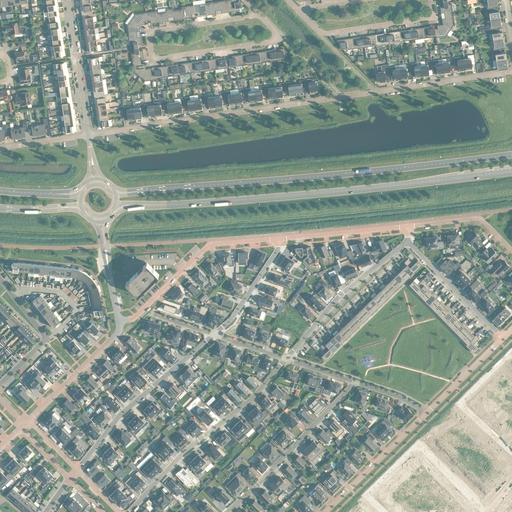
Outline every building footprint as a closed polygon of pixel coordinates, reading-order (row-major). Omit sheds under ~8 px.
[(217,0),(205,2),(207,14),(216,13),(215,8),(218,7),(217,0)] [(228,0),(217,0),(218,7),(221,7),(221,12),(230,10),(228,0)] [(237,0),(228,0),(230,10),(239,9),(238,1),(237,0)] [(486,5),(487,8),(493,7),(493,4),(498,3),(497,0),(487,0),(488,4),(486,5)] [(205,2),(193,4),(194,11),(197,10),(198,15),(207,14),(205,2)] [(86,10),(86,13),(92,12),(91,3),(80,5),(81,10),(86,10)] [(445,11),(446,14),(453,13),(451,3),(439,4),(441,12),(445,11)] [(181,6),(181,7),(183,17),(192,16),(191,11),(194,11),(193,4),(181,6)] [(166,10),(158,11),(159,21),(168,20),(168,15),(170,14),(169,7),(166,8),(166,10)] [(173,7),(169,7),(170,14),(173,14),(174,19),(183,17),(181,7),(173,9),(173,7)] [(489,11),(490,18),(500,17),(499,10),(494,10),(493,7),(487,8),(487,12),(489,11)] [(47,10),(48,18),(54,18),(54,14),(58,14),(57,8),(47,10)] [(158,9),(146,11),(147,18),(149,17),(150,22),(159,21),(158,11),(158,9)] [(134,14),(131,18),(139,24),(145,23),(144,18),(147,18),(146,11),(134,13),(134,14)] [(82,17),(83,22),(94,21),(92,12),(86,13),(86,16),(82,17)] [(441,18),(442,23),(450,29),(453,24),(454,24),(453,13),(446,14),(446,17),(441,18)] [(490,25),(490,29),(496,28),(496,25),(501,24),(500,17),(490,18),(491,25),(490,25)] [(48,18),(50,27),(60,26),(59,20),(55,21),(54,18),(48,18)] [(126,23),(128,34),(135,33),(135,30),(140,30),(139,24),(131,18),(128,23),(127,23),(126,23)] [(5,30),(8,30),(8,29),(10,29),(11,33),(18,32),(16,21),(9,22),(9,23),(4,24),(5,30)] [(437,29),(435,29),(435,35),(435,36),(447,35),(447,34),(447,33),(450,29),(442,23),(437,24),(437,29)] [(431,25),(422,26),(424,37),(435,35),(435,29),(432,30),(431,25)] [(414,32),(411,33),(412,39),(424,37),(422,26),(413,28),(414,32)] [(407,28),(398,30),(400,41),(412,39),(411,33),(408,33),(407,28)] [(492,32),(493,39),(503,37),(502,30),(497,31),(496,28),(490,29),(491,32),(492,32)] [(390,36),(387,36),(388,42),(400,41),(398,30),(389,31),(390,36)] [(384,32),(374,33),(376,44),(388,42),(387,36),(384,37),(384,32)] [(135,33),(128,34),(130,45),(142,43),(141,35),(136,36),(135,33)] [(366,39),(363,40),(364,46),(376,44),(374,33),(365,35),(366,39)] [(360,36),(351,37),(352,48),(364,46),(363,40),(361,40),(360,36)] [(352,48),(351,37),(336,39),(339,42),(340,47),(343,47),(346,49),(352,48)] [(493,46),(493,49),(500,49),(499,45),(504,44),(503,37),(493,39),(494,46),(493,46)] [(279,52),(277,53),(278,59),(292,57),(283,47),(279,48),(279,52)] [(273,48),(264,50),(266,61),(278,59),(277,53),(274,53),(273,48)] [(131,50),(132,61),(139,60),(139,57),(144,56),(143,49),(131,50)] [(495,53),(496,60),(506,58),(505,51),(500,52),(500,49),(493,49),(494,53),(495,53)] [(14,51),(15,58),(24,57),(23,50),(14,51)] [(256,56),(253,56),(254,62),(266,61),(264,50),(255,51),(256,56)] [(249,52),(240,53),(242,64),(254,62),(253,56),(250,57),(249,52)] [(242,64),(240,53),(231,55),(232,59),(229,60),(230,66),(242,64)] [(468,57),(464,58),(465,68),(468,68),(468,69),(472,69),(471,61),(474,61),(473,54),(468,54),(468,57)] [(222,56),(213,57),(215,68),(227,66),(226,60),(223,61),(222,56)] [(465,68),(464,58),(460,59),(459,56),(454,56),(455,64),(458,63),(459,70),(463,70),(463,69),(465,68)] [(205,64),(202,64),(203,70),(215,68),(213,57),(204,59),(205,64)] [(446,61),(442,61),(444,72),(446,71),(446,72),(451,72),(450,65),(453,64),(452,57),(446,58),(446,61)] [(506,58),(496,60),(497,67),(507,65),(506,58)] [(438,59),(432,60),(433,67),(433,68),(436,68),(437,74),(442,73),(442,72),(444,72),(442,61),(438,62),(438,59)] [(135,72),(140,75),(145,67),(144,62),(140,62),(139,60),(132,61),(134,72),(135,72)] [(198,60),(189,61),(191,72),(203,70),(202,64),(199,64),(198,60)] [(425,64),(421,64),(422,75),(424,74),(425,76),(429,75),(428,68),(431,67),(430,60),(424,61),(425,64)] [(181,67),(178,67),(179,74),(191,72),(189,61),(180,62),(181,67)] [(422,75),(421,64),(417,65),(416,62),(410,63),(412,70),(415,70),(416,77),(420,76),(420,75),(422,75)] [(175,63),(166,64),(167,75),(179,74),(178,67),(175,68),(175,63)] [(381,81),(381,82),(386,81),(385,74),(388,74),(386,63),(381,64),(382,70),(377,71),(378,72),(376,73),(377,78),(378,78),(379,81),(381,81)] [(157,71),(155,71),(155,77),(156,77),(167,75),(166,64),(157,66),(157,71)] [(406,67),(399,68),(401,78),(403,78),(403,79),(408,78),(407,71),(410,71),(409,64),(405,65),(406,67)] [(401,78),(399,68),(395,68),(395,65),(389,66),(390,74),(393,73),(394,80),(399,79),(398,78),(401,78)] [(19,75),(20,82),(30,81),(28,73),(27,67),(20,68),(21,74),(19,75)] [(145,67),(140,75),(144,78),(144,79),(144,80),(156,78),(156,77),(155,77),(155,71),(152,71),(151,67),(145,67)] [(309,85),(310,93),(315,92),(314,91),(317,90),(316,87),(317,87),(316,81),(315,82),(315,80),(311,81),(310,78),(305,79),(306,86),(309,85)] [(299,82),(295,83),(296,93),(299,93),(299,94),(303,94),(302,86),(305,86),(304,79),(299,79),(299,82)] [(295,83),(291,84),(290,81),(285,81),(286,89),(289,89),(290,96),(294,95),(294,94),(296,93),(295,83)] [(275,86),(276,96),(278,96),(279,97),(283,97),(282,90),(285,89),(284,82),(278,82),(279,85),(275,86)] [(98,91),(98,94),(104,93),(103,84),(92,85),(93,91),(98,91)] [(276,96),(275,86),(271,87),(270,84),(265,85),(266,92),(269,92),(270,99),(274,98),(274,97),(276,96)] [(255,89),(256,99),(258,99),(258,100),(263,100),(262,93),(265,92),(264,85),(258,86),(259,88),(255,89)] [(256,99),(255,89),(250,90),(250,87),(245,88),(246,95),(248,95),(249,102),(254,101),(254,100),(256,99)] [(0,98),(3,98),(4,101),(10,100),(10,94),(7,94),(6,93),(5,88),(0,89),(0,98)] [(238,91),(234,92),(236,102),(238,102),(238,103),(243,103),(242,96),(245,95),(243,88),(238,89),(238,91)] [(59,90),(60,99),(67,98),(66,95),(70,95),(69,89),(59,90)] [(20,96),(19,96),(14,97),(15,103),(21,102),(21,104),(30,102),(28,90),(20,92),(20,96)] [(236,102),(234,92),(230,93),(230,90),(224,91),(225,98),(228,98),(229,105),(234,104),(234,103),(236,102)] [(218,95),(214,95),(216,105),(218,105),(218,106),(223,106),(222,99),(224,98),(223,91),(218,92),(218,95)] [(94,97),(95,103),(106,102),(104,93),(98,94),(98,97),(94,97)] [(207,93),(204,94),(205,101),(208,101),(209,108),(214,107),(214,106),(216,105),(214,95),(207,96),(207,93)] [(198,97),(194,98),(196,108),(198,108),(198,109),(202,109),(201,102),(204,101),(203,94),(198,95),(198,97)] [(196,108),(194,98),(190,99),(189,96),(184,97),(185,104),(188,104),(189,111),(194,110),(193,109),(196,108)] [(60,99),(62,108),(72,107),(71,101),(67,101),(67,98),(60,99)] [(180,100),(174,101),(175,111),(178,111),(178,112),(182,112),(181,105),(184,104),(183,98),(180,98),(180,100)] [(175,111),(174,101),(167,102),(167,99),(164,100),(165,107),(168,107),(169,114),(173,113),(173,112),(175,111)] [(158,104),(154,104),(155,114),(157,114),(158,115),(162,115),(161,108),(164,107),(163,100),(157,101),(158,104)] [(138,107),(133,107),(135,117),(137,117),(137,118),(142,118),(141,111),(144,110),(143,103),(137,104),(138,107)] [(155,114),(154,104),(147,105),(147,103),(144,104),(145,110),(148,110),(149,117),(153,116),(153,115),(155,114)] [(135,117),(133,107),(129,108),(129,105),(124,106),(125,113),(127,113),(128,120),(133,119),(133,118),(135,117)] [(43,123),(37,124),(38,134),(45,133),(43,124),(47,124),(46,117),(42,117),(43,123)] [(30,119),(26,120),(27,127),(31,126),(32,135),(38,134),(37,124),(30,125),(30,119)] [(22,126),(16,127),(18,137),(24,136),(23,127),(27,127),(26,120),(22,121),(22,126)] [(9,123),(5,123),(6,130),(10,129),(11,138),(18,137),(16,127),(10,128),(9,123)] [(479,235),(474,230),(471,233),(470,232),(467,235),(468,236),(466,238),(471,243),(472,242),(477,247),(482,242),(477,237),(479,235)] [(457,233),(454,234),(451,234),(447,235),(448,242),(455,242),(456,245),(462,244),(461,238),(458,238),(457,233)] [(437,241),(436,235),(424,237),(425,246),(439,244),(439,247),(443,247),(443,240),(437,241)] [(379,250),(386,247),(382,238),(375,241),(376,244),(374,245),(374,244),(371,246),(373,252),(379,250)] [(359,241),(354,243),(356,248),(354,249),(356,253),(361,251),(365,249),(363,245),(364,245),(363,245),(363,243),(362,240),(359,241)] [(343,242),(335,245),(340,256),(347,253),(349,258),(354,256),(351,249),(347,250),(343,242)] [(318,247),(321,256),(328,253),(325,244),(318,247)] [(303,258),(308,263),(316,259),(310,245),(309,245),(310,246),(308,246),(308,245),(307,245),(307,247),(302,247),(302,246),(300,246),(300,247),(298,247),(298,246),(295,246),(296,250),(301,255),(303,253),(302,252),(307,252),(308,254),(303,258)] [(497,253),(492,247),(489,250),(488,250),(486,247),(481,252),(484,255),(483,255),(489,261),(497,253)] [(251,258),(248,266),(252,268),(255,262),(256,262),(260,264),(262,260),(263,261),(264,257),(263,257),(265,252),(258,249),(254,259),(251,258)] [(239,251),(239,262),(246,262),(246,256),(248,256),(248,251),(246,251),(246,250),(243,250),(243,251),(239,251)] [(227,252),(227,251),(222,251),(224,263),(228,262),(229,265),(234,265),(234,258),(230,258),(229,252),(227,252)] [(282,259),(293,266),(296,261),(296,262),(298,259),(293,256),(291,258),(285,254),(282,259)] [(369,254),(357,258),(360,266),(372,262),(369,254)] [(404,261),(414,271),(422,263),(417,259),(413,263),(407,257),(404,261)] [(445,259),(439,265),(442,268),(441,268),(444,270),(447,273),(453,267),(455,269),(460,263),(457,260),(454,263),(450,258),(447,261),(445,259)] [(290,270),(293,266),(282,259),(279,263),(285,267),(283,270),(288,273),(290,271),(290,270)] [(489,269),(494,274),(497,271),(501,275),(510,266),(504,260),(500,263),(499,263),(499,264),(497,262),(498,261),(498,260),(489,269)] [(16,270),(17,261),(10,261),(10,264),(4,264),(9,270),(16,270)] [(129,278),(127,280),(125,281),(137,294),(141,290),(159,273),(146,261),(129,278)] [(409,275),(414,271),(404,261),(404,262),(400,266),(409,275)] [(211,262),(206,266),(213,274),(217,269),(219,271),(222,269),(219,262),(213,264),(211,262)] [(334,268),(328,271),(329,275),(334,285),(341,283),(337,274),(341,272),(339,266),(334,268)] [(354,266),(344,270),(347,277),(357,273),(354,266)] [(402,268),(398,272),(405,279),(409,275),(400,266),(402,268)] [(456,280),(458,281),(467,273),(460,266),(456,270),(458,272),(453,277),(456,280)] [(79,279),(83,271),(81,270),(79,269),(77,268),(75,277),(79,279)] [(203,285),(207,280),(211,285),(215,281),(214,280),(209,275),(207,277),(199,269),(193,274),(203,285)] [(79,279),(82,281),(88,275),(83,271),(79,279)] [(392,274),(401,283),(405,279),(398,272),(394,276),(392,274)] [(462,287),(467,282),(469,283),(473,279),(467,273),(458,281),(460,283),(459,284),(462,287)] [(275,274),(273,280),(289,285),(291,279),(293,280),(294,277),(287,274),(286,277),(275,274)] [(397,288),(401,283),(392,274),(388,278),(397,288)] [(511,274),(510,277),(508,274),(503,279),(507,283),(509,281),(511,284),(511,274)] [(85,285),(93,279),(91,278),(90,276),(88,275),(82,281),(85,285)] [(324,285),(327,283),(321,277),(319,279),(321,282),(320,283),(319,282),(315,285),(317,286),(315,287),(321,293),(321,294),(322,294),(323,295),(322,295),(323,295),(325,298),(327,297),(328,297),(331,294),(330,294),(331,292),(324,285)] [(413,279),(408,283),(416,291),(426,281),(423,278),(420,281),(416,277),(413,279)] [(188,278),(184,283),(193,292),(198,288),(188,278)] [(231,281),(229,289),(230,289),(229,290),(233,291),(233,290),(239,292),(240,292),(241,289),(240,288),(241,284),(237,283),(238,280),(232,278),(230,281),(231,281)] [(392,292),(397,288),(388,278),(387,279),(389,280),(385,284),(392,292)] [(466,292),(466,293),(466,292),(469,295),(471,298),(474,300),(474,301),(474,300),(480,295),(480,296),(480,295),(473,288),(480,282),(476,278),(469,285),(471,287),(466,292)] [(88,289),(96,285),(95,283),(94,281),(93,279),(85,285),(88,289)] [(416,291),(420,295),(430,286),(426,282),(426,281),(416,291)] [(277,287),(266,284),(264,291),(275,294),(277,287)] [(379,287),(388,296),(392,292),(385,284),(381,288),(379,287)] [(420,295),(425,300),(434,291),(432,292),(428,288),(430,287),(430,286),(420,295)] [(180,287),(172,295),(176,299),(184,291),(180,287)] [(375,291),(384,300),(388,296),(379,287),(375,291)] [(296,291),(294,293),(296,296),(300,300),(302,298),(296,291)] [(372,297),(379,304),(384,300),(375,291),(374,291),(376,293),(372,297)] [(434,291),(425,300),(429,304),(438,295),(434,291)] [(313,294),(308,299),(318,309),(324,304),(317,298),(320,296),(315,292),(313,294)] [(35,304),(44,297),(40,293),(31,300),(35,304)] [(221,294),(218,303),(231,307),(233,301),(228,299),(228,296),(221,294)] [(260,295),(258,302),(270,306),(272,301),(283,304),(284,300),(268,294),(267,297),(260,295)] [(429,304),(433,308),(441,300),(440,301),(436,297),(438,295),(429,304)] [(483,307),(488,312),(494,307),(489,302),(491,300),(488,296),(486,298),(484,296),(479,300),(481,303),(483,306),(483,307)] [(38,308),(47,302),(44,297),(35,304),(38,308)] [(372,297),(368,301),(375,309),(379,304),(372,297)] [(433,308),(437,313),(446,304),(446,303),(445,304),(441,300),(433,308)] [(375,309),(368,301),(363,305),(371,313),(375,309)] [(42,313),(49,307),(50,306),(47,302),(38,308),(42,313)] [(168,309),(168,310),(174,312),(174,311),(176,307),(176,306),(164,302),(163,307),(168,309)] [(191,308),(188,316),(199,320),(202,313),(205,314),(208,304),(205,303),(204,305),(201,304),(200,307),(199,311),(193,309),(191,308)] [(302,307),(300,309),(308,317),(308,316),(309,317),(311,314),(313,312),(305,304),(304,304),(301,306),(302,307)] [(446,304),(437,313),(441,317),(451,308),(446,304)] [(292,311),(288,315),(296,323),(300,318),(293,312),(295,310),(290,305),(288,308),(292,311)] [(366,317),(371,313),(363,305),(359,310),(366,317)] [(211,307),(210,306),(207,313),(209,314),(206,323),(212,325),(213,321),(216,322),(217,319),(218,319),(220,320),(221,315),(215,312),(216,309),(211,307)] [(502,309),(492,318),(492,319),(497,325),(511,312),(505,306),(503,307),(502,309)] [(45,317),(52,311),(49,307),(42,313),(45,317)] [(251,307),(249,313),(259,317),(261,310),(265,311),(266,309),(260,307),(259,309),(251,307)] [(0,314),(3,318),(10,311),(6,308),(0,314)] [(451,308),(441,317),(446,321),(453,314),(449,310),(451,308)] [(355,314),(362,321),(366,317),(359,310),(355,314)] [(6,322),(7,322),(7,321),(14,315),(10,311),(3,318),(2,318),(6,322)] [(48,321),(55,315),(52,311),(45,317),(48,321)] [(358,325),(362,321),(355,314),(351,318),(358,325)] [(446,321),(450,325),(457,318),(453,314),(446,321)] [(7,321),(7,322),(10,325),(11,325),(17,319),(14,315),(7,321)] [(48,321),(52,326),(59,320),(55,315),(48,321)] [(296,323),(288,315),(284,320),(282,318),(279,321),(285,325),(287,323),(292,328),(296,323)] [(90,322),(86,326),(93,333),(98,329),(96,327),(94,325),(97,322),(90,318),(88,320),(90,322)] [(346,322),(354,330),(358,325),(351,318),(346,322)] [(454,330),(463,321),(461,322),(457,318),(450,325),(454,330)] [(10,326),(13,329),(21,322),(17,319),(11,325),(10,325),(10,326)] [(148,320),(148,319),(147,320),(145,328),(157,332),(155,335),(159,337),(161,331),(158,330),(160,324),(160,323),(148,320)] [(467,325),(463,321),(454,330),(458,334),(467,325)] [(17,333),(18,332),(24,326),(21,322),(13,329),(17,333)] [(342,326),(349,334),(354,330),(346,322),(342,326)] [(458,334),(462,338),(472,329),(467,325),(458,334)] [(18,332),(22,336),(28,329),(24,326),(18,332)] [(244,330),(242,334),(243,334),(243,335),(252,338),(255,330),(245,326),(244,330)] [(345,338),(349,334),(342,326),(338,330),(345,338)] [(171,329),(170,332),(167,331),(165,337),(172,339),(170,343),(178,345),(180,338),(177,338),(180,329),(175,327),(174,330),(171,329)] [(84,328),(76,335),(77,336),(83,343),(88,338),(85,334),(87,332),(84,328)] [(22,336),(25,339),(32,333),(28,329),(22,336)] [(472,329),(462,338),(466,342),(474,335),(470,331),(472,329)] [(341,342),(345,338),(338,330),(334,334),(332,333),(341,342)] [(187,331),(185,337),(187,338),(185,342),(194,345),(195,341),(197,334),(187,331)] [(261,331),(258,340),(268,343),(271,334),(261,331)] [(274,337),(277,339),(275,343),(285,346),(287,340),(280,338),(282,334),(276,332),(274,337)] [(25,339),(24,340),(28,344),(35,337),(32,333),(25,339)] [(336,346),(341,342),(332,333),(327,337),(336,346)] [(474,335),(466,342),(465,343),(473,352),(478,347),(473,343),(479,337),(477,335),(476,334),(475,334),(474,335)] [(66,343),(74,352),(76,350),(77,351),(80,348),(75,343),(77,341),(73,336),(66,343)] [(130,347),(128,350),(134,356),(138,352),(136,349),(140,345),(136,342),(137,341),(134,338),(133,339),(130,336),(124,342),(130,347)] [(332,350),(336,346),(327,337),(323,341),(332,350)] [(217,344),(215,343),(214,347),(215,348),(214,352),(221,355),(220,358),(224,359),(226,353),(223,352),(225,345),(222,344),(222,343),(218,341),(217,344)] [(333,351),(332,350),(323,341),(323,342),(320,345),(325,351),(321,355),(325,359),(333,351)] [(120,347),(112,354),(113,355),(114,357),(113,358),(116,360),(117,359),(117,360),(120,362),(127,355),(125,353),(120,348),(120,347)] [(230,357),(235,359),(233,363),(239,365),(241,359),(238,358),(241,349),(239,349),(239,348),(235,347),(233,347),(230,357)] [(168,348),(163,353),(165,356),(164,357),(167,359),(168,358),(171,361),(171,362),(176,356),(176,357),(168,348)] [(150,353),(146,357),(148,359),(158,370),(163,365),(162,364),(158,361),(160,359),(155,353),(152,355),(150,353)] [(47,361),(46,361),(55,370),(59,366),(54,361),(56,359),(52,354),(50,357),(51,357),(47,361)] [(245,361),(254,365),(253,368),(256,369),(258,364),(255,363),(257,357),(255,356),(256,355),(250,354),(250,355),(248,354),(245,361)] [(265,356),(262,365),(259,364),(257,370),(260,371),(261,369),(267,372),(271,359),(268,358),(269,357),(265,356)] [(101,364),(102,364),(109,371),(108,372),(109,372),(114,367),(117,370),(119,368),(114,363),(112,365),(106,359),(101,364)] [(158,370),(148,359),(141,366),(147,372),(149,369),(154,374),(158,370)] [(46,360),(39,367),(43,371),(46,369),(51,374),(55,370),(46,361),(47,361),(46,360)] [(102,364),(101,364),(97,369),(104,376),(108,372),(109,371),(102,364)] [(136,374),(131,378),(140,387),(142,384),(143,385),(145,383),(145,382),(147,380),(141,373),(144,371),(139,366),(134,372),(136,374)] [(184,371),(193,380),(198,375),(199,376),(201,374),(197,370),(195,372),(189,366),(186,369),(184,371)] [(32,377),(40,385),(44,381),(39,376),(41,373),(37,369),(35,371),(36,373),(32,377)] [(285,377),(295,380),(298,372),(294,371),(294,370),(293,371),(292,370),(291,370),(288,369),(285,377)] [(501,375),(499,378),(503,382),(505,380),(509,383),(511,379),(511,374),(511,375),(511,374),(511,373),(510,371),(509,372),(506,369),(500,374),(501,375)] [(188,385),(193,380),(184,371),(182,373),(181,373),(178,376),(184,382),(182,384),(186,388),(189,386),(188,385)] [(316,374),(313,373),(312,373),(308,372),(308,371),(308,372),(305,381),(304,382),(305,382),(309,383),(310,384),(311,384),(312,384),(314,385),(313,390),(312,390),(313,390),(320,393),(321,393),(321,392),(323,386),(323,385),(317,384),(320,376),(320,375),(319,375),(316,374)] [(31,375),(24,382),(28,386),(30,384),(35,389),(40,385),(32,377),(31,375)] [(90,375),(85,380),(87,382),(86,383),(89,386),(90,385),(92,388),(97,383),(100,385),(102,383),(98,379),(96,381),(90,375)] [(248,375),(244,379),(252,387),(257,383),(248,375)] [(113,382),(109,378),(104,383),(108,387),(113,382)] [(127,380),(120,386),(129,395),(133,391),(129,386),(131,384),(127,380)] [(243,385),(239,380),(235,384),(245,394),(248,391),(243,385)] [(329,380),(327,387),(324,386),(322,392),(329,394),(331,388),(337,391),(338,387),(340,388),(341,383),(337,382),(336,383),(336,382),(335,382),(334,382),(333,381),(333,382),(329,380)] [(173,382),(168,387),(177,396),(184,389),(180,384),(177,386),(173,382)] [(21,384),(14,391),(23,401),(28,396),(24,391),(26,389),(21,384)] [(273,389),(272,390),(278,397),(285,390),(282,386),(280,388),(276,384),(273,388),(273,389)] [(487,391),(485,393),(494,401),(496,399),(498,397),(501,395),(503,393),(494,384),(492,386),(489,388),(487,390),(487,391)] [(86,392),(80,386),(80,387),(78,389),(78,388),(75,391),(76,391),(74,393),(73,393),(82,402),(84,400),(87,397),(88,396),(89,395),(86,392)] [(129,395),(120,386),(113,393),(117,397),(119,395),(124,400),(129,395)] [(235,392),(231,387),(227,391),(237,401),(240,397),(235,392)] [(357,396),(356,395),(355,399),(356,399),(355,400),(362,402),(360,409),(364,411),(368,400),(364,399),(367,391),(359,389),(357,396)] [(164,391),(158,397),(169,407),(174,402),(176,400),(173,397),(171,399),(164,391)] [(215,398),(225,407),(230,402),(225,398),(227,396),(223,392),(216,398),(215,398)] [(263,398),(261,400),(270,409),(277,402),(274,398),(271,400),(266,395),(263,398)] [(111,396),(105,402),(113,411),(120,405),(111,396)] [(312,409),(316,413),(323,406),(320,402),(319,403),(317,401),(318,400),(317,400),(319,398),(316,396),(308,404),(311,407),(312,406),(313,408),(312,409)] [(377,397),(374,404),(385,408),(384,411),(388,412),(390,406),(386,405),(388,400),(377,397)] [(477,398),(471,404),(478,411),(487,403),(481,397),(478,400),(477,398)] [(67,398),(61,403),(69,411),(75,406),(77,409),(80,406),(75,401),(73,403),(67,398)] [(220,412),(225,407),(215,398),(208,404),(213,409),(215,407),(220,412)] [(152,400),(148,404),(157,414),(163,407),(159,403),(156,405),(152,400)] [(97,412),(98,413),(106,421),(110,417),(104,410),(106,408),(101,403),(99,406),(101,409),(97,412)] [(157,414),(148,404),(143,409),(148,413),(146,415),(150,419),(156,413),(157,414)] [(308,408),(303,404),(301,406),(303,409),(299,414),(306,421),(311,417),(305,410),(308,408)] [(256,405),(252,410),(261,419),(268,413),(264,409),(262,411),(256,405)] [(401,405),(397,410),(400,413),(400,414),(404,419),(406,417),(407,418),(410,414),(412,412),(407,407),(404,409),(403,408),(401,405)] [(204,407),(198,413),(203,418),(202,419),(205,421),(208,423),(214,418),(213,417),(208,412),(210,410),(208,407),(206,410),(204,407)] [(347,409),(341,414),(344,417),(344,418),(346,420),(343,423),(352,432),(357,428),(352,423),(351,424),(350,423),(355,418),(353,415),(350,411),(350,412),(347,409)] [(261,419),(252,410),(247,414),(252,419),(250,421),(255,426),(257,424),(261,419)] [(298,418),(291,411),(289,413),(290,414),(287,417),(288,418),(285,420),(291,426),(297,421),(296,420),(298,418)] [(494,411),(488,416),(491,419),(489,420),(495,426),(502,418),(494,411)] [(83,412),(80,414),(87,421),(90,418),(83,412)] [(52,413),(43,421),(49,427),(55,422),(58,424),(63,419),(60,416),(58,419),(52,413)] [(106,421),(98,413),(94,417),(92,415),(90,418),(94,422),(97,420),(101,425),(106,421)] [(132,418),(141,427),(148,421),(143,416),(141,418),(136,414),(132,418)] [(189,422),(197,431),(202,427),(191,416),(189,418),(191,420),(189,422)] [(135,433),(141,427),(132,418),(128,422),(132,426),(130,429),(135,433)] [(236,423),(245,433),(252,426),(248,422),(246,424),(240,418),(236,423)] [(383,425),(380,429),(378,427),(375,430),(377,431),(376,432),(376,433),(382,438),(382,439),(383,438),(385,436),(386,436),(388,433),(391,430),(392,430),(391,429),(387,425),(391,421),(388,419),(385,418),(380,422),(383,425)] [(333,419),(329,423),(333,428),(331,430),(337,436),(344,429),(333,419)] [(461,422),(459,423),(464,431),(468,428),(465,422),(464,419),(461,421),(461,422)] [(97,434),(96,434),(98,432),(94,427),(96,425),(92,421),(89,423),(91,425),(87,430),(94,437),(97,434)] [(511,424),(508,421),(500,429),(506,434),(511,427),(511,424)] [(193,435),(197,431),(189,422),(182,429),(185,431),(187,429),(193,435)] [(239,439),(245,433),(236,423),(231,427),(236,433),(234,435),(239,439)] [(459,423),(455,425),(459,433),(464,431),(459,423)] [(284,425),(278,431),(287,441),(291,437),(287,432),(289,430),(284,425)] [(455,425),(451,427),(455,435),(459,433),(455,425)] [(59,429),(55,433),(63,442),(70,436),(71,437),(79,430),(76,426),(69,432),(63,426),(62,426),(61,426),(58,429),(59,429)] [(182,433),(175,440),(180,445),(187,438),(183,433),(185,431),(180,426),(178,429),(182,433)] [(451,427),(446,430),(450,438),(455,435),(451,427)] [(322,429),(317,434),(325,442),(330,437),(329,436),(332,433),(328,428),(325,431),(322,429)] [(121,429),(115,435),(124,444),(130,438),(129,437),(132,434),(126,429),(124,432),(121,429)] [(441,431),(446,440),(450,438),(446,430),(442,432),(441,431)] [(219,435),(216,438),(222,444),(225,441),(229,445),(236,438),(236,439),(232,434),(230,436),(225,432),(224,431),(222,433),(220,435),(219,435)] [(287,441),(278,431),(271,438),(276,443),(278,441),(282,445),(287,441)] [(368,436),(362,442),(370,450),(376,444),(372,440),(375,437),(369,431),(366,434),(368,436)] [(441,431),(437,433),(441,442),(446,440),(441,431)] [(437,434),(433,437),(437,445),(441,442),(437,433),(436,433),(437,434)] [(159,446),(155,450),(164,459),(174,449),(170,444),(172,442),(165,435),(162,438),(165,440),(159,446)] [(84,450),(76,441),(79,438),(76,436),(70,441),(73,444),(69,448),(77,456),(84,450)] [(337,437),(334,440),(337,443),(337,444),(335,447),(337,449),(343,444),(341,441),(337,437)] [(433,437),(428,439),(432,447),(437,445),(433,437)] [(265,456),(266,457),(267,457),(268,457),(269,457),(276,450),(273,446),(275,444),(271,440),(268,442),(267,440),(260,447),(263,451),(263,452),(265,454),(265,455),(265,456)] [(309,444),(318,454),(325,447),(320,442),(318,444),(313,440),(309,444)] [(483,441),(477,448),(481,452),(487,445),(483,441)] [(207,446),(205,448),(209,453),(213,456),(218,451),(222,455),(225,452),(217,444),(214,447),(210,442),(206,446),(207,446)] [(23,457),(31,449),(25,444),(18,452),(20,455),(18,457),(23,462),(26,460),(23,457)] [(309,444),(304,449),(309,453),(306,455),(311,460),(318,454),(309,444)] [(355,460),(357,463),(362,457),(359,454),(361,453),(359,451),(362,449),(357,444),(354,446),(356,448),(349,455),(352,457),(351,458),(354,461),(355,460)] [(107,449),(115,458),(121,452),(117,447),(115,450),(111,445),(107,449)] [(487,445),(481,452),(485,456),(491,449),(487,445)] [(109,464),(115,458),(107,449),(102,453),(107,458),(105,460),(109,464)] [(259,457),(254,462),(257,465),(256,466),(258,468),(259,468),(262,470),(265,467),(265,466),(267,464),(261,459),(263,456),(259,452),(256,454),(259,457)] [(455,458),(450,463),(454,468),(463,459),(459,455),(460,454),(457,452),(453,456),(455,458)] [(145,460),(156,471),(161,466),(155,460),(157,458),(153,453),(145,460)] [(198,453),(194,457),(204,467),(210,461),(204,455),(202,457),(198,453)] [(293,459),(300,466),(304,461),(308,465),(311,462),(306,457),(303,459),(298,454),(293,459)] [(12,457),(8,461),(17,470),(24,464),(20,460),(17,462),(12,457)] [(204,467),(194,457),(189,461),(194,466),(192,468),(197,474),(204,467)] [(344,460),(339,466),(348,475),(351,472),(350,472),(353,469),(348,464),(351,462),(346,457),(343,460),(344,460)] [(88,466),(86,467),(88,469),(92,474),(99,467),(96,464),(99,462),(96,458),(88,466)] [(151,476),(156,471),(145,460),(138,467),(143,472),(145,470),(151,476)] [(6,473),(11,477),(17,470),(8,461),(3,465),(9,471),(6,473)] [(326,461),(323,465),(328,471),(332,467),(326,461)] [(411,461),(405,467),(410,472),(407,474),(413,481),(416,478),(414,475),(420,470),(411,461)] [(502,461),(498,466),(499,467),(505,471),(509,467),(502,461)] [(290,476),(295,471),(288,464),(283,469),(290,476)] [(34,475),(38,479),(47,470),(43,465),(38,470),(34,466),(28,472),(32,476),(34,475)] [(250,478),(256,473),(248,465),(243,471),(250,478)] [(175,472),(187,484),(187,483),(190,480),(194,484),(199,479),(189,469),(187,471),(184,469),(182,466),(179,469),(179,470),(176,473),(175,472)] [(499,467),(495,471),(502,477),(506,472),(505,471),(499,467)] [(130,475),(140,485),(145,481),(140,476),(142,474),(138,469),(131,476),(130,475)] [(330,472),(331,474),(330,475),(329,474),(322,480),(332,490),(338,484),(335,480),(336,478),(334,476),(337,474),(333,469),(330,472)] [(0,479),(4,483),(11,477),(6,473),(4,475),(0,470),(0,479)] [(47,470),(38,479),(40,478),(44,482),(42,483),(44,486),(49,481),(47,479),(52,474),(47,470)] [(102,484),(109,477),(103,471),(98,476),(99,477),(97,479),(102,484)] [(238,472),(231,478),(241,488),(245,484),(240,479),(242,477),(238,472)] [(302,473),(298,478),(302,483),(307,478),(302,473)] [(136,489),(140,485),(130,475),(124,481),(130,487),(132,485),(136,489)] [(277,478),(275,480),(284,489),(291,483),(286,478),(284,480),(279,475),(279,476),(278,475),(276,477),(277,478)] [(399,475),(393,480),(400,487),(406,482),(407,483),(410,480),(405,475),(402,478),(399,475)] [(430,476),(424,483),(427,486),(434,480),(430,476)] [(176,494),(180,491),(182,493),(187,489),(179,480),(177,482),(172,477),(166,484),(176,494)] [(241,488),(231,478),(224,485),(229,490),(231,487),(236,492),(241,488)] [(284,489),(275,480),(270,484),(275,489),(273,491),(278,496),(284,489)] [(434,480),(427,486),(431,490),(437,484),(434,480)] [(488,480),(484,485),(491,491),(494,486),(488,480)] [(110,494),(109,494),(113,497),(113,496),(115,498),(122,491),(118,486),(120,484),(117,481),(111,487),(114,489),(110,494)] [(324,491),(323,490),(317,484),(317,483),(312,488),(314,490),(310,494),(318,502),(319,503),(325,496),(322,494),(324,491)] [(437,484),(431,490),(435,494),(441,488),(437,484)] [(484,485),(480,489),(487,495),(491,491),(484,485)] [(211,486),(207,491),(215,499),(218,496),(224,503),(230,497),(222,489),(217,493),(211,486)] [(6,494),(10,497),(16,490),(11,487),(6,494)] [(441,488),(435,494),(438,498),(445,491),(442,487),(441,488)] [(265,489),(259,495),(266,502),(272,497),(274,499),(276,496),(272,492),(269,494),(265,489)] [(10,497),(14,501),(19,494),(19,493),(16,490),(10,497)] [(122,491),(115,498),(117,500),(116,501),(119,504),(120,504),(124,499),(127,502),(132,497),(129,494),(127,496),(122,491)] [(159,495),(166,503),(167,504),(173,497),(168,492),(166,494),(163,491),(159,495)] [(445,491),(438,498),(442,502),(449,495),(445,491)] [(21,492),(19,493),(19,494),(14,501),(17,504),(23,497),(24,497),(25,495),(21,492)] [(189,492),(185,496),(189,500),(194,496),(189,492)] [(310,500),(304,494),(298,499),(301,502),(300,503),(301,504),(299,506),(304,511),(307,511),(308,511),(309,511),(312,509),(306,503),(307,503),(310,500)] [(66,495),(64,499),(66,502),(65,503),(74,511),(75,511),(82,506),(79,502),(76,499),(72,496),(70,498),(66,495)] [(162,507),(166,503),(159,495),(154,499),(162,507)] [(449,495),(442,502),(446,506),(453,499),(449,495)] [(17,504),(21,507),(27,500),(24,497),(23,497),(17,504)] [(21,507),(25,510),(33,502),(29,498),(27,500),(21,507)] [(260,504),(255,499),(250,503),(258,511),(261,509),(262,511),(267,507),(262,502),(260,504)] [(196,500),(192,504),(199,511),(200,511),(203,509),(205,511),(213,511),(215,510),(207,502),(203,506),(196,500)] [(401,507),(396,511),(404,511),(408,508),(405,504),(406,503),(403,500),(399,505),(401,507)] [(33,502),(25,510),(26,511),(30,511),(37,505),(33,502)]
